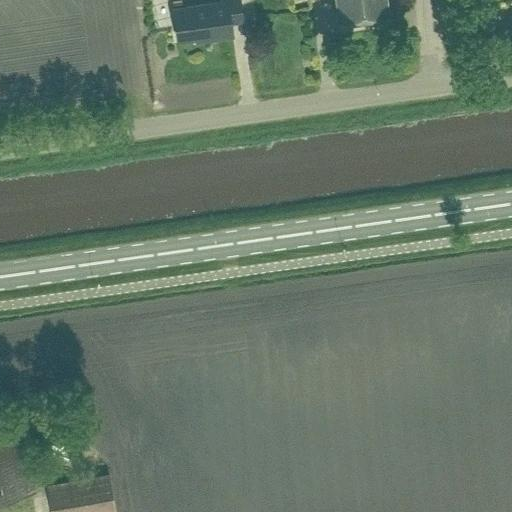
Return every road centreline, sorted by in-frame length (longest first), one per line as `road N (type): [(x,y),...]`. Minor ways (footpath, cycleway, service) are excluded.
road 1 (unclassified): [(0,148),(511,74)]
road 2 (primary): [(0,276),(511,203)]
